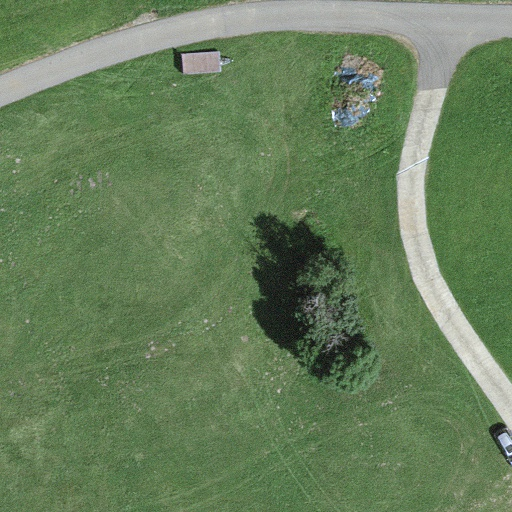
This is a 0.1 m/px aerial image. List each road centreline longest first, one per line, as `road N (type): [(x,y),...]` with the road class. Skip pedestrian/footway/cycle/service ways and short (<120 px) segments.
road 1 (track): [(0,91),(151,37),(266,16),(511,23)]
road 2 (track): [(450,18),(416,146),(411,201),(436,290),(511,404)]
